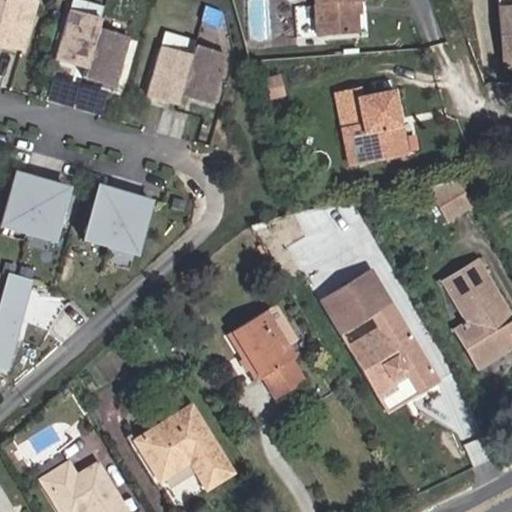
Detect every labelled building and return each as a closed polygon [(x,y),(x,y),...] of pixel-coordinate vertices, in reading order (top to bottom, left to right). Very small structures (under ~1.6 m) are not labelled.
[(0,44),(25,52),(38,4),(23,0),(5,0),(4,5),(0,3),(0,44)] [(313,0),(313,4),(316,35),(360,32),(359,2),(364,2),(363,0),(313,0)] [(511,0),(497,0),(498,9),(511,8),(511,0)] [(504,64),(511,63),(511,8),(498,9),(504,64)] [(84,79),(116,88),(130,41),(98,32),(100,22),(69,13),(55,60),(87,69),(84,79)] [(181,97),(213,106),(227,58),(195,49),(192,59),(160,49),(146,97),(179,106),(181,97)] [(404,126),(402,126),(394,89),(356,96),(354,88),(334,92),(335,96),(340,117),(350,166),(409,153),(404,126)] [(332,118),(340,117),(335,96),(328,97),(332,118)] [(4,220),(54,235),(67,191),(16,176),(4,220)] [(425,188),(446,221),(472,206),(457,182),(425,188)] [(86,233),(136,248),(149,204),(98,190),(86,233)] [(496,347),(510,339),(511,342),(511,319),(478,262),(444,284),(466,323),(454,330),(478,369),(502,356),(496,347)] [(446,383),(374,269),(322,301),(379,399),(412,378),(424,396),(446,383)] [(0,300),(0,367),(3,369),(28,284),(6,278),(0,300)] [(259,378),(262,375),(276,398),(305,381),(291,358),(294,357),(287,345),(298,339),(278,305),(267,312),(232,333),(259,378)] [(511,349),(511,342),(510,339),(496,347),(502,356),(511,349)] [(164,479),(189,464),(197,476),(206,489),(232,473),(191,406),(133,442),(159,482),(164,479)] [(61,452),(33,470),(39,480),(68,462),(61,452)] [(77,477),(68,462),(39,480),(57,511),(126,511),(98,465),(77,477)] [(164,479),(172,492),(197,476),(189,464),(164,479)] [(0,511),(14,511),(0,486),(0,511)]
